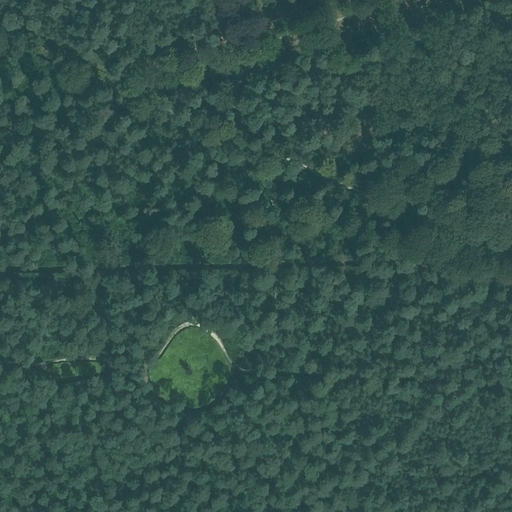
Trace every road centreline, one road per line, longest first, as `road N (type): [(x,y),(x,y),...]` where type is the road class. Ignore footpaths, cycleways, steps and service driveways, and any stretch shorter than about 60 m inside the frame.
road 1 (track): [(494,258),(133,95)]
road 2 (track): [(133,95),(0,36)]
